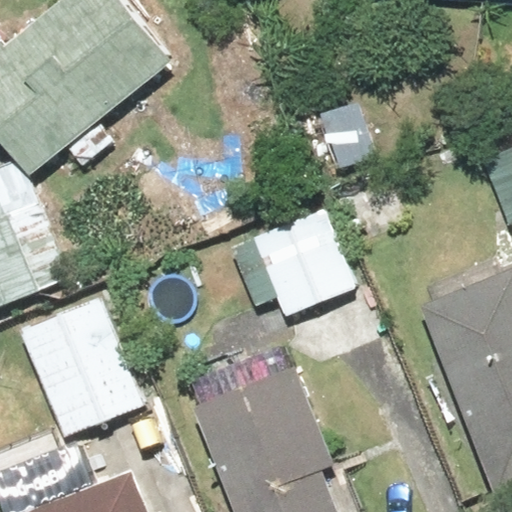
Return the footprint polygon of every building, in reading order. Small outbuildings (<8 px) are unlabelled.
[(0,175),(16,196),(168,73),(108,0),(72,0),(5,54),(0,47),(0,175)] [(370,100),(317,118),(339,183),(392,165),(370,100)] [(511,151),(487,161),(511,223),(511,151)] [(333,215),(240,253),(264,313),(287,303),(294,322),(365,293),(333,215)] [(511,277),(418,312),(490,507),(511,499),(511,277)] [(112,301),(30,334),(76,448),(158,415),(112,301)] [(296,377),(191,417),(227,511),(335,511),(324,481),(334,477),(296,377)] [(142,511),(131,483),(54,511),(142,511)]
